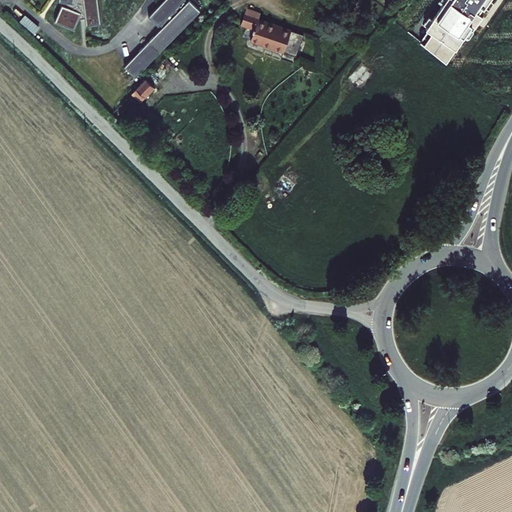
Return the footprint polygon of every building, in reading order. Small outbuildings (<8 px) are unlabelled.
[(63,0),(64,2),(56,19),(75,28),(80,17),(86,16),(87,22),(102,20),(99,0),(63,0)] [(160,0),(149,12),(159,22),(160,21),(162,24),(125,63),(136,73),(200,6),(193,0),(160,0)] [(422,44),(444,62),(462,36),(465,38),(478,20),(481,16),(477,13),(486,0),(442,0),(424,28),(430,32),(422,44)] [(254,11),(240,6),(233,25),(246,29),(244,33),(246,33),(244,38),(289,54),(297,33),(252,17),(254,11)] [(360,91),(375,74),(361,62),(347,80),(360,91)] [(136,83),(141,88),(145,92),(155,82),(150,78),(146,74),(136,83)] [(275,183),(289,194),(303,177),(289,166),(275,183)]
